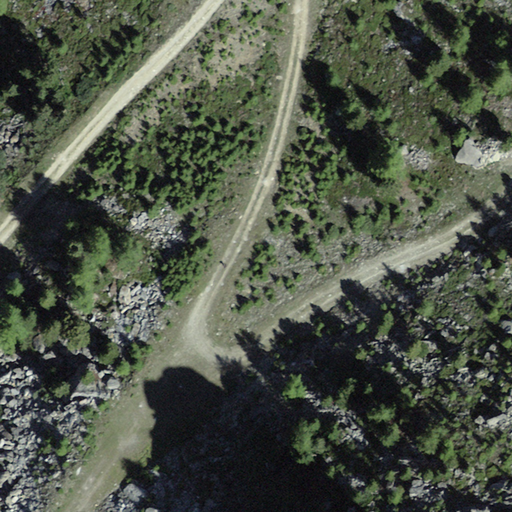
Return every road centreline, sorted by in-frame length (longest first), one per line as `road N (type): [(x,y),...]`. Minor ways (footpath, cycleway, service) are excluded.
road 1 (track): [(179,338),(241,227),(299,85),(309,0)]
road 2 (track): [(190,39),(77,140),(0,234)]
road 3 (track): [(58,511),(142,407),(179,338)]
